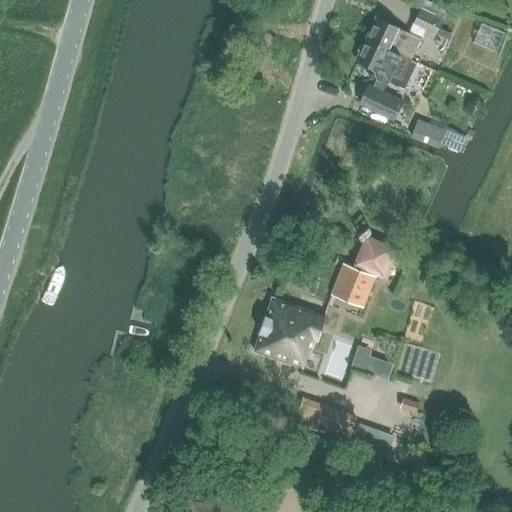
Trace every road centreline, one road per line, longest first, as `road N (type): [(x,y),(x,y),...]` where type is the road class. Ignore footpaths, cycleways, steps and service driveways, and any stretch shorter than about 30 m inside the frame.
road 1 (unclassified): [(138,511),(307,88),(329,0)]
road 2 (unclassified): [(0,284),(84,0)]
